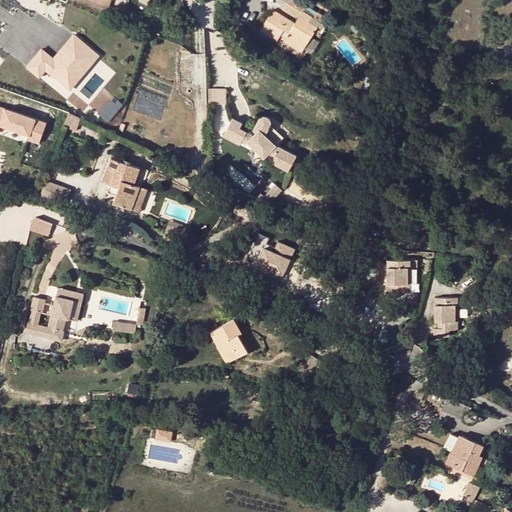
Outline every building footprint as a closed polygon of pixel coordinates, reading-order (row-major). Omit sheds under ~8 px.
[(281,35),(286,38),(303,49),(314,32),(320,36),(331,19),(299,0),(287,0),(283,8),(297,17),(294,22),(273,9),(260,30),(277,40),(281,35)] [(235,8),(225,2),(218,13),(228,20),(235,8)] [(68,86),(96,50),(69,29),(50,54),(38,45),(24,63),(38,74),(43,67),(68,86)] [(284,42),(301,52),(303,49),(286,38),(284,42)] [(219,87),(207,87),(207,99),(220,99),(219,87)] [(114,99),(107,95),(97,109),(109,118),(123,100),(116,96),(114,99)] [(0,105),(0,126),(27,136),(30,129),(42,133),(46,121),(0,105)] [(64,123),(76,130),(81,118),(68,112),(64,123)] [(252,135),(245,131),(243,135),(237,132),(239,128),(240,125),(232,121),(224,136),(232,140),(234,137),(240,141),(245,144),(247,143),(263,158),(267,154),(272,157),(269,162),(286,171),(294,156),(275,145),(264,135),(270,124),(270,121),(268,118),(264,116),(262,117),(259,118),(252,131),(254,133),(252,135)] [(30,129),(27,136),(27,138),(38,142),(42,133),(30,129)] [(117,186),(115,194),(112,202),(126,207),(133,184),(139,168),(109,157),(100,181),(108,183),(117,186)] [(75,190),(48,180),(42,197),(69,207),(75,190)] [(106,191),(115,194),(117,186),(108,183),(106,191)] [(133,184),(126,207),(138,211),(146,188),(133,184)] [(281,193),(275,187),(267,196),(273,202),(281,193)] [(29,224),(35,226),(39,214),(30,221),(29,224)] [(55,220),(39,214),(35,226),(51,231),(55,220)] [(167,225),(164,234),(184,241),(187,231),(167,225)] [(266,237),(256,233),(253,243),(262,246),(255,266),(281,276),(292,247),(275,240),(273,246),(272,250),(263,247),(264,242),(266,237)] [(385,282),(394,282),(394,291),(409,291),(410,259),(386,259),(385,282)] [(394,297),(394,291),(394,282),(385,282),(384,282),(384,297),(394,297)] [(84,292),(57,285),(55,292),(70,297),(65,315),(76,318),(84,292)] [(364,291),(345,286),(339,305),(344,307),(348,293),(362,297),(364,291)] [(26,316),(30,317),(28,324),(61,329),(65,315),(70,297),(55,292),(47,321),(36,318),(37,311),(40,312),(44,298),(31,295),(26,316)] [(362,297),(348,293),(344,307),(358,311),(362,297)] [(457,298),(434,298),(434,321),(438,322),(438,329),(432,329),(432,336),(450,336),(450,330),(457,330),(457,298)] [(139,307),(135,323),(142,324),(146,308),(139,307)] [(22,323),(28,324),(30,317),(26,316),(24,316),(22,323)] [(135,323),(115,319),(113,329),(134,332),(135,323)] [(233,319),(210,331),(217,344),(215,345),(225,362),(247,351),(238,334),(241,333),(233,319)] [(27,328),(59,336),(61,329),(28,324),(27,328)] [(308,353),(298,368),(310,376),(320,361),(308,353)] [(443,410),(462,415),(466,402),(447,397),(443,410)] [(158,429),(156,439),(173,441),(175,431),(158,429)] [(469,473),(473,463),(482,444),(459,434),(457,438),(450,434),(444,446),(450,448),(444,462),(469,473)] [(477,465),(473,463),(469,473),(473,475),(477,465)] [(479,486),(469,481),(461,496),(471,501),(479,486)]
